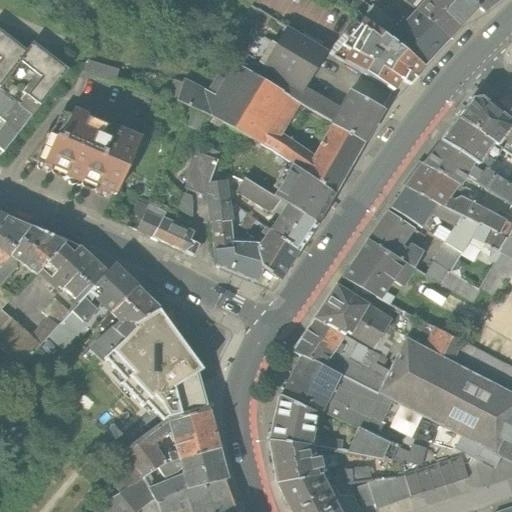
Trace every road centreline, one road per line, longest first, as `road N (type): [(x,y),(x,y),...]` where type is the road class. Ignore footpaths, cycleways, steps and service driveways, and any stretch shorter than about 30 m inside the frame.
road 1 (secondary): [(273,323),(395,145),(472,53)]
road 2 (residential): [(273,323),(0,191)]
road 3 (secondary): [(257,511),(236,396),(273,323)]
